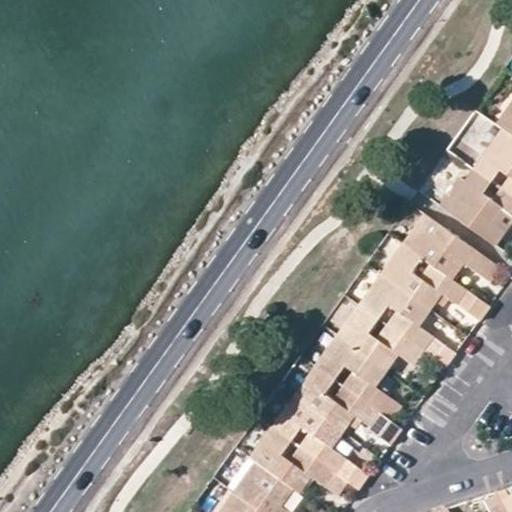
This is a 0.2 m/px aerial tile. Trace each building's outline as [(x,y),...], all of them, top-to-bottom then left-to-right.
[(511,112),(511,98),(496,121),(502,126),(511,112)] [(511,112),(502,126),(510,131),(511,132),(511,112)] [(510,131),(502,126),(482,154),(489,159),(510,131)] [(511,132),(510,131),(489,159),(482,154),(473,167),(491,180),(501,168),(511,175),(501,187),(511,194),(511,132)] [(461,175),(441,203),(496,242),(511,219),(511,194),(501,187),(493,198),(484,192),(491,180),(473,167),(465,179),(461,175)] [(403,242),(410,247),(432,217),(425,212),(403,242)] [(500,266),(452,232),(432,217),(410,247),(422,256),(431,262),(453,278),(464,262),(490,280),(500,266)] [(381,273),(388,278),(410,247),(403,242),(381,273)] [(443,305),(449,297),(479,319),(489,305),(453,278),(431,262),(421,276),(412,271),(422,256),(410,247),(388,278),(431,309),(437,300),(443,305)] [(388,278),(381,273),(359,303),(367,308),(388,278)] [(397,310),(388,323),(425,350),(446,366),(456,351),(420,325),(431,309),(388,278),(367,308),(379,317),(388,304),(397,310)] [(337,334),(344,339),(367,308),(359,303),(337,334)] [(414,364),(425,350),(388,323),(377,337),(368,330),(379,317),(367,308),(344,339),(387,370),(399,354),(414,364)] [(344,339),(337,334),(315,364),(323,369),(344,339)] [(353,370),(344,384),(392,419),(402,404),(376,386),(387,370),(344,339),(323,369),(335,378),(345,364),(353,370)] [(294,395),(301,400),(323,369),(315,364),(294,395)] [(323,369),(301,400),(344,430),(355,415),(392,441),(403,427),(392,419),(344,384),(334,398),(325,392),(335,378),(323,369)] [(301,400),(294,395),(272,425),(279,431),(301,400)] [(310,431),(301,446),(349,481),(359,488),(370,473),(333,447),(344,430),(301,400),(279,431),(292,439),(302,425),(310,431)] [(301,492),(312,476),(339,495),(349,481),(301,446),(291,459),(282,453),(292,439),(279,431),(272,425),(251,456),(256,459),(294,487),(301,492)] [(293,511),(282,504),(294,487),(256,459),(234,490),(241,495),(264,511),(293,511)] [(229,511),(241,495),(234,490),(218,511),(229,511)] [(507,511),(511,511),(511,492),(500,498),(507,511)] [(507,511),(500,498),(497,493),(484,499),(491,511),(507,511)] [(264,511),(241,495),(229,511),(264,511)]
